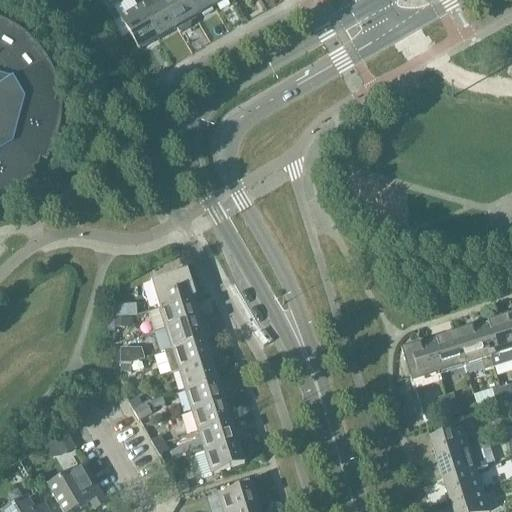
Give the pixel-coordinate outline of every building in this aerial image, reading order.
[(154,0),(140,9),(158,40),(177,29),(159,0),(154,0)] [(159,0),(177,29),(180,35),(191,28),(192,24),(190,21),(195,18),(184,0),(159,0)] [(184,0),(195,18),(214,8),(209,0),(184,0)] [(158,40),(140,9),(121,20),(139,51),(158,40)] [(0,200),(8,197),(18,191),(28,184),(36,176),(33,170),(39,166),(41,160),(47,161),(53,151),(57,140),(60,129),(61,117),(62,106),(55,104),(57,98),(54,92),(59,88),(56,77),(52,66),(48,60),(48,61),(39,48),(31,40),(24,34),(15,28),(4,22),(0,20),(0,200)] [(160,311),(192,300),(189,289),(189,278),(153,283),(159,308),(160,311)] [(192,300),(160,311),(166,331),(199,320),(192,300)] [(137,306),(116,308),(117,318),(137,317),(137,306)] [(481,328),(494,369),(511,363),(511,335),(506,318),(488,324),(489,326),(481,328)] [(132,319),(115,319),(115,328),(121,328),(132,328),(132,320),(132,319)] [(161,355),(165,354),(172,351),(173,352),(205,341),(199,320),(166,331),(155,334),(161,355)] [(465,368),(481,362),(484,372),(494,369),(481,328),(474,331),(473,329),(454,334),(465,368)] [(467,374),(465,368),(454,334),(436,340),(437,343),(429,345),(439,376),(463,368),(465,374),(467,374)] [(179,372),(212,362),(205,341),(173,352),(172,351),(165,354),(172,375),(179,373),(179,372)] [(441,382),(439,376),(429,345),(422,347),(421,345),(409,349),(407,350),(406,351),(405,352),(404,353),(404,354),(404,356),(404,357),(404,358),(412,384),(437,377),(439,383),(441,382)] [(121,365),(132,365),(144,361),(140,349),(121,349),(121,365)] [(179,372),(179,373),(186,393),(219,382),(212,362),(179,372)] [(132,365),(121,365),(121,374),(132,374),(132,365)] [(192,413),(225,403),(219,382),(186,393),(192,413)] [(501,389),(504,399),(511,397),(509,387),(501,389)] [(504,399),(501,389),(493,392),(496,402),(504,399)] [(133,412),(143,406),(138,399),(129,404),(133,412)] [(199,434),(232,423),(225,403),(192,413),(199,434)] [(448,406),(452,416),(460,413),(456,403),(448,406)] [(143,406),(133,412),(138,419),(140,422),(152,415),(146,404),(143,406)] [(452,416),(448,406),(440,408),(443,419),(452,416)] [(205,454),(238,444),(232,423),(199,434),(205,454)] [(437,461),(470,451),(463,430),(430,440),(437,461)] [(68,434),(52,443),(58,454),(74,445),(68,434)] [(155,450),(165,445),(160,437),(151,443),(155,450)] [(202,479),(212,476),(245,465),(238,444),(205,454),(196,457),(202,479)] [(165,445),(155,450),(160,457),(169,452),(165,445)] [(443,482),(476,471),(488,468),(481,447),(470,451),(437,461),(443,482)] [(84,467),(48,488),(62,511),(75,511),(91,503),(96,511),(107,505),(84,467)] [(443,482),(450,503),(483,492),(476,471),(443,482)] [(187,483),(176,487),(179,495),(189,492),(187,483)] [(223,511),(243,511),(258,507),(252,486),(219,496),(223,511)] [(489,511),(483,492),(450,503),(452,511),(489,511)] [(6,511),(48,511),(45,506),(35,511),(34,511),(28,500),(6,511)]
